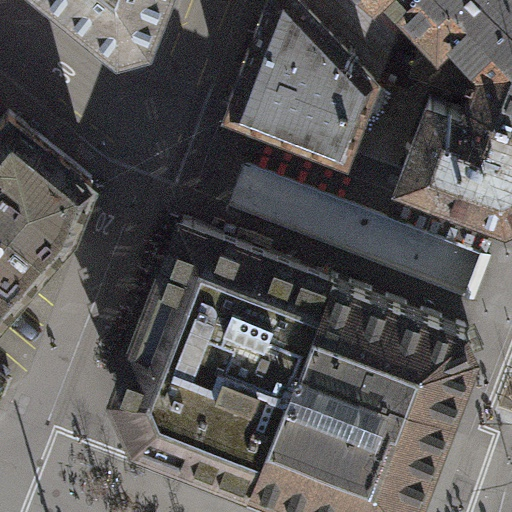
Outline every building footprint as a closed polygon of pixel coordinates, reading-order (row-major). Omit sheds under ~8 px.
[(65,0),(119,42),(148,35),(161,0),(65,0)] [(383,0),(266,0),(227,102),(347,148),(397,15),(393,10),(383,0)] [(471,93),(511,108),(511,0),(383,0),(393,10),(404,0),(406,0),(447,42),(459,31),(484,58),(481,67),(464,61),(454,87),(471,93)] [(466,106),(431,92),(401,169),(505,209),(511,205),(511,108),(471,93),(466,106)] [(0,119),(0,210),(50,253),(74,226),(93,175),(10,107),(0,119)] [(0,309),(50,253),(0,210),(0,309)] [(144,319),(292,371),(300,351),(302,352),(334,270),(184,213),(144,319)] [(475,341),(466,321),(448,314),(334,270),(302,352),(300,351),(292,371),(253,472),(359,511),(409,511),(469,357),(475,341)] [(253,472),(292,371),(144,319),(119,381),(139,428),(253,472)]
